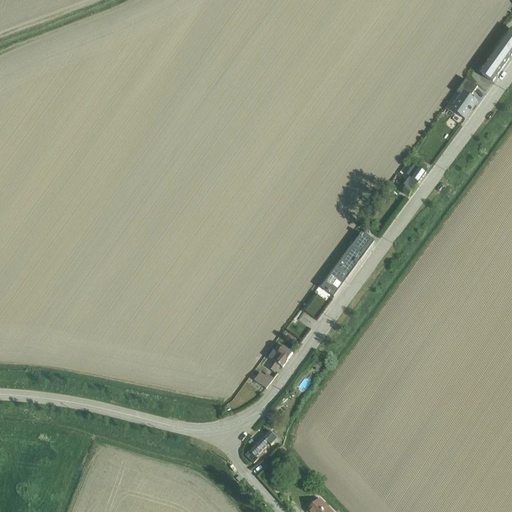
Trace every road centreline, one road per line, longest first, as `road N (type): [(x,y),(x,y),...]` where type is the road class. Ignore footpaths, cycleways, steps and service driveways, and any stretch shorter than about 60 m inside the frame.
road 1 (tertiary): [(511,73),(265,410),(213,433)]
road 2 (tertiary): [(213,433),(55,400),(0,398)]
